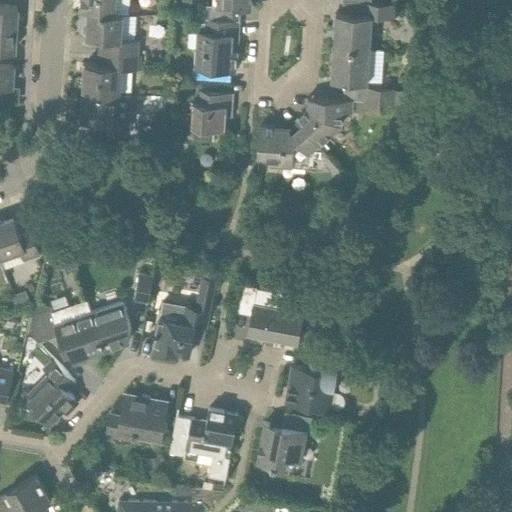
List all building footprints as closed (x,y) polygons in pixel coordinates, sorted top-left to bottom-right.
[(89,12),(115,14),(116,0),(81,0),(80,11),(89,12)] [(334,47),(370,49),(372,18),(396,19),(396,5),(369,3),(365,3),(364,15),(336,13),(334,47)] [(0,27),(15,29),(17,6),(0,5),(0,27)] [(99,52),(139,55),(140,40),(122,39),(124,14),(115,14),(89,12),(87,37),(100,38),(99,52)] [(197,30),(195,66),(235,69),(236,51),(230,50),(231,35),(237,35),(238,21),(207,19),(206,31),(197,30)] [(0,50),(14,51),(15,29),(0,27),(0,50)] [(332,80),(367,83),(368,83),(370,49),(334,47),(332,80)] [(83,90),(120,94),(122,69),(138,70),(139,55),(99,52),(98,63),(85,62),(83,90)] [(0,62),(0,85),(12,86),(13,63),(0,62)] [(395,103),(396,89),(367,87),(366,101),(395,103)] [(416,104),(417,90),(396,89),(395,103),(416,104)] [(100,132),(129,134),(132,95),(120,94),(83,90),(81,118),(101,120),(100,132)] [(193,102),(192,127),(195,127),(194,138),(215,139),(215,129),(225,129),(226,117),(232,117),(233,93),(200,91),(200,103),(193,102)] [(297,118),(303,125),(320,145),(324,141),(323,140),(329,135),(330,136),(343,125),(343,112),(360,113),(361,101),(309,97),(308,108),(297,118)] [(259,157),(270,158),(270,167),(293,168),(305,169),(307,170),(310,171),(314,171),(318,171),(321,171),(326,169),(329,168),(325,160),(330,157),(320,145),(303,125),(294,133),(289,133),(289,127),(261,125),(259,157)] [(336,183),(346,175),(331,156),(330,157),(326,160),(329,168),(336,183)] [(23,261),(41,255),(31,228),(20,232),(15,217),(0,222),(0,258),(0,259),(20,252),(23,261)] [(0,283),(8,283),(0,259),(0,258),(0,283)] [(134,300),(149,303),(154,275),(139,272),(134,300)] [(160,316),(154,349),(189,356),(195,325),(207,327),(216,280),(201,277),(196,307),(163,301),(160,316)] [(257,288),(243,285),(238,312),(251,315),(248,335),(297,344),(303,313),(254,304),(257,288)] [(91,312),(104,350),(129,342),(125,330),(131,328),(122,301),(91,312)] [(38,343),(50,339),(59,336),(55,324),(57,323),(54,315),(51,307),(33,303),(26,331),(38,343)] [(87,356),(104,350),(91,312),(88,303),(54,315),(57,323),(55,324),(59,336),(65,354),(71,352),(75,363),(88,359),(87,356)] [(286,400),(332,408),(340,361),(310,356),(308,369),(292,366),(286,400)] [(47,374),(23,398),(49,424),(75,398),(66,390),(75,380),(54,359),(42,369),(47,374)] [(0,400),(7,402),(14,370),(0,366),(0,400)] [(136,437),(160,441),(167,404),(155,402),(156,399),(125,393),(122,413),(111,411),(106,439),(114,440),(115,436),(131,439),(132,435),(136,435),(136,437)] [(217,442),(232,445),(238,413),(209,408),(207,421),(177,415),(170,452),(185,455),(186,448),(215,453),(217,442)] [(258,461),(290,467),(292,467),(293,459),(302,460),(308,431),(311,432),(314,418),(285,412),(282,432),(264,429),(258,461)] [(43,511),(41,507),(52,502),(37,475),(7,492),(17,511),(43,511)] [(156,511),(157,501),(119,500),(118,511),(156,511)]
